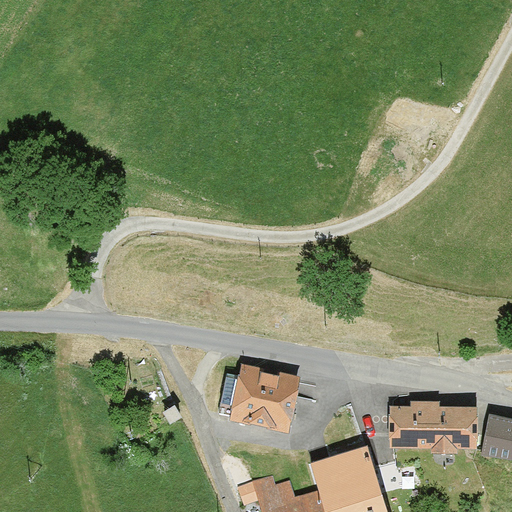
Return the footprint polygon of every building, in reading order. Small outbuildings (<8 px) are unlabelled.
[(227,367),(218,418),(277,429),(286,379),(227,367)] [(157,425),(179,418),(173,400),(151,407),(157,425)] [(382,405),(381,447),(464,447),(464,406),(382,405)] [(511,419),(478,414),(472,452),(511,459),(511,419)] [(300,491),(308,511),(380,511),(359,447),(296,465),(300,491)] [(258,511),(308,511),(300,491),(287,493),(286,477),(269,481),(265,473),(232,484),(238,507),(256,503),(258,511)]
